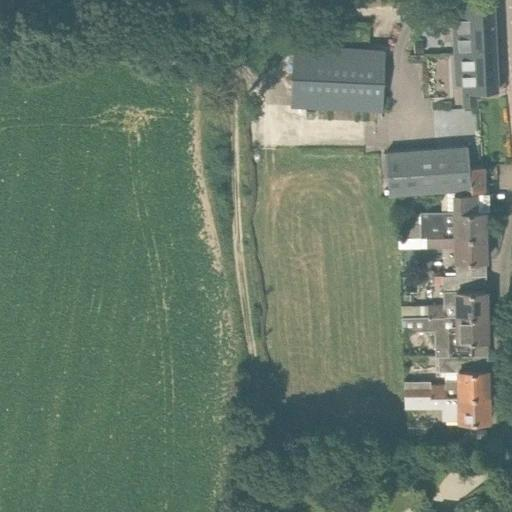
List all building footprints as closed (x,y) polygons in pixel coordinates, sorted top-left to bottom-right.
[(474,106),(473,90),(497,89),(493,3),(476,4),(453,10),(458,83),(463,82),(464,106),(474,106)] [(423,53),(422,43),(414,43),(414,54),(423,53)] [(292,107),(381,111),(383,50),(294,46),(292,107)] [(484,166),(468,166),(467,146),(386,152),(389,193),(396,193),(441,190),(468,188),(484,187),(484,166)] [(485,234),(484,187),(468,188),(441,190),(441,211),(420,211),(420,223),(420,236),(426,236),(426,235),(441,235),(455,235),(485,234)] [(485,234),(455,235),(455,247),(455,260),(486,259),(485,234)] [(426,235),(426,236),(426,237),(427,246),(441,246),(441,235),(426,235)] [(401,316),(487,314),(486,289),(472,290),(472,275),(443,275),(443,304),(428,305),(401,305),(401,316)] [(419,279),(402,279),(403,295),(419,294),(419,279)] [(473,354),(473,339),(487,339),(487,314),(401,316),(402,331),(434,330),(435,355),(438,355),(473,354)] [(488,369),(474,369),(473,354),(438,355),(438,371),(445,371),(445,380),(445,384),(431,384),(430,380),(404,380),(404,395),(458,394),(488,394),(488,369)] [(442,420),(445,420),(489,419),(488,394),(458,394),(404,395),(405,407),(416,407),(431,406),(441,406),(442,420)]
